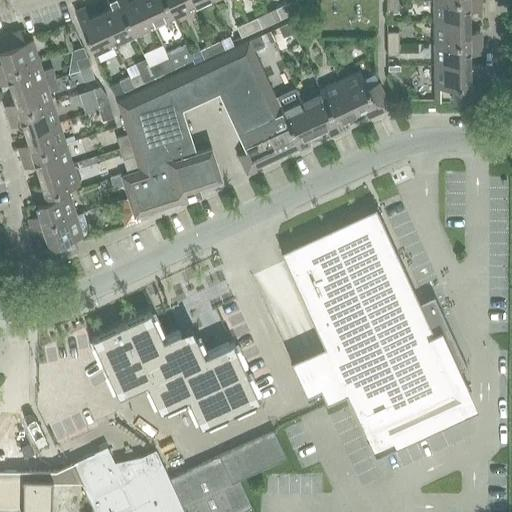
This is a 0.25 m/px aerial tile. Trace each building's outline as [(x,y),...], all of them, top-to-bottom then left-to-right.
[(107,0),(111,7),(100,12),(114,42),(134,33),(118,0),(107,0)] [(118,0),(134,33),(153,24),(142,0),(118,0)] [(142,0),(153,24),(173,15),(166,0),(142,0)] [(166,0),(173,15),(193,6),(189,0),(166,0)] [(298,0),(292,0),(287,3),(292,13),(302,8),(298,0)] [(399,11),(398,0),(386,0),(387,11),(399,11)] [(481,10),(480,0),(434,0),(435,21),(469,20),(469,10),(481,10)] [(292,13),(287,3),(276,7),(281,18),(292,13)] [(94,51),(114,42),(100,12),(90,17),(85,6),(75,10),(94,51)] [(258,16),(247,21),(252,31),(262,27),(258,16)] [(300,16),(289,21),(294,31),(304,27),(300,16)] [(435,21),(435,42),(481,42),(481,31),(469,31),(469,20),(435,21)] [(242,36),(252,31),(247,21),(237,26),(242,36)] [(284,36),(294,31),(289,21),(279,26),(284,36)] [(0,35),(0,50),(3,60),(0,61),(0,72),(39,60),(32,39),(25,42),(20,29),(0,35)] [(387,31),(387,43),(399,42),(399,31),(387,31)] [(260,34),(249,39),(254,50),(265,45),(260,34)] [(216,55),(226,50),(235,46),(230,35),(221,40),(211,44),(216,55)] [(122,175),(125,184),(129,196),(135,215),(196,196),(193,187),(222,178),(211,146),(197,151),(183,108),(219,91),(247,151),(238,154),(246,171),(299,146),(280,106),(254,50),(249,39),(235,46),(226,50),(216,55),(196,64),(117,101),(128,133),(131,144),(135,155),(140,170),(122,175)] [(399,54),(399,42),(387,43),(387,54),(399,54)] [(481,53),(481,42),(435,42),(436,64),(470,63),(470,53),(481,53)] [(193,59),(191,53),(186,43),(167,52),(169,57),(174,68),(184,63),(193,59)] [(191,53),(196,64),(216,55),(211,44),(200,49),(191,53)] [(77,59),(80,70),(91,66),(88,55),(77,59)] [(158,62),(149,66),(154,77),(174,68),(169,57),(159,62),(158,62)] [(0,84),(10,81),(13,91),(46,81),(56,77),(53,67),(42,70),(39,60),(0,72),(0,84)] [(482,99),(481,63),(470,63),(436,64),(436,99),(482,99)] [(84,81),(95,77),(91,66),(80,70),(84,81)] [(135,86),(154,77),(149,66),(130,75),(135,86)] [(354,110),(364,106),(369,116),(390,107),(379,82),(368,87),(360,70),(340,79),(354,110)] [(124,91),(135,86),(130,75),(119,80),(124,91)] [(56,77),(46,81),(13,91),(16,101),(5,105),(8,115),(52,101),(49,92),(60,89),(56,77)] [(345,115),(354,110),(340,79),(320,88),(339,130),(349,125),(345,115)] [(282,106),(280,106),(299,146),(300,148),(310,143),(305,133),(315,128),(301,97),(296,86),(277,95),(282,106)] [(339,130),(320,88),(301,97),(315,128),(325,124),(330,135),(339,130)] [(96,98),(99,109),(110,105),(107,95),(96,98)] [(59,122),(52,101),(8,115),(12,126),(23,122),(26,132),(59,122)] [(110,105),(99,109),(103,120),(114,116),(110,105)] [(65,142),(59,122),(26,132),(29,143),(18,146),(22,157),(65,142)] [(120,148),(131,144),(128,133),(117,137),(120,148)] [(36,163),(39,174),(72,163),(65,142),(22,157),(25,167),(36,163)] [(124,159),(135,155),(131,144),(120,148),(124,159)] [(43,184),(31,187),(35,198),(79,184),(78,182),(80,181),(82,177),(79,168),(75,165),(73,166),(72,163),(39,174),(43,184)] [(125,184),(122,175),(122,173),(110,177),(114,188),(125,184)] [(29,217),(32,228),(76,214),(69,193),(36,203),(40,214),(29,217)] [(376,206),(281,250),(286,261),(304,301),(330,356),(311,365),(306,353),(291,360),(307,395),(320,389),(326,400),(327,403),(342,395),(347,393),(375,454),(398,444),(392,430),(464,396),(453,372),(467,366),(434,295),(425,299),(420,301),(376,206)] [(75,237),(82,235),(83,235),(76,214),(32,228),(35,238),(47,235),(54,258),(79,250),(75,237)] [(92,337),(119,395),(148,382),(160,411),(189,398),(202,426),(260,399),(233,341),(205,354),(192,326),(164,339),(151,310),(92,337)] [(287,459),(274,432),(170,479),(185,511),(243,511),(252,508),(240,481),(287,459)] [(96,511),(185,511),(170,479),(156,448),(118,466),(108,445),(94,451),(96,455),(84,459),(79,465),(83,483),(96,511)]
